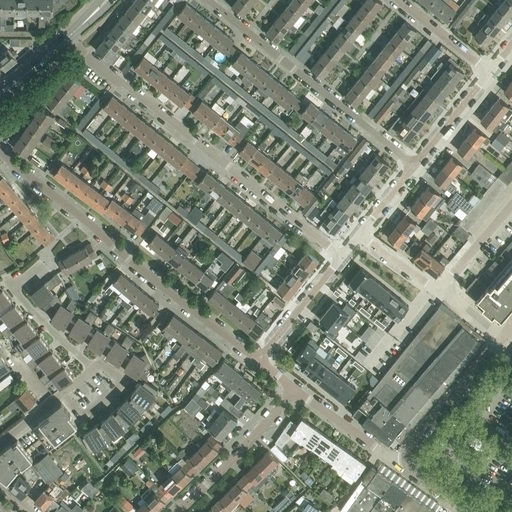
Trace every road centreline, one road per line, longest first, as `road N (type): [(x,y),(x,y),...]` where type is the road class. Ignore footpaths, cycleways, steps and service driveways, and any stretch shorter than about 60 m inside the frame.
road 1 (residential): [(341,256),(67,38)]
road 2 (residential): [(0,150),(258,360)]
road 3 (residential): [(207,0),(413,166)]
road 4 (residential): [(293,388),(177,511)]
road 5 (unclassified): [(405,460),(500,340)]
road 6 (residential): [(93,370),(13,293),(40,267)]
road 7 (residential): [(405,460),(387,457),(293,388)]
road 8 (residential): [(258,360),(341,256)]
road 9 (residential): [(413,166),(489,71)]
